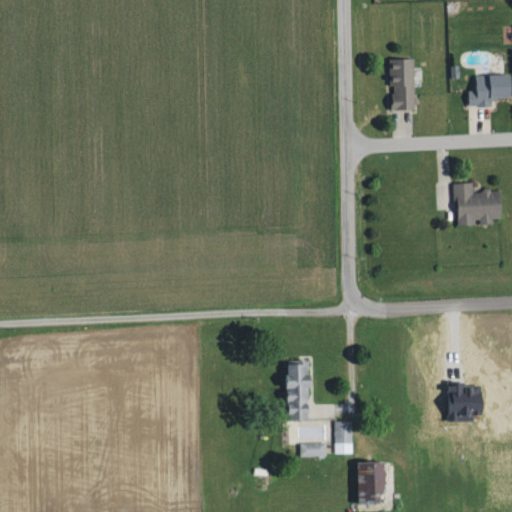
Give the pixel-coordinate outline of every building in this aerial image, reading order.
[(390,109),(413,109),(413,59),(389,58),(388,87),(394,87),(394,94),(390,94),(390,109)] [(469,107),(492,106),(492,99),(511,99),(511,75),(476,75),(476,91),(468,92),(469,107)] [(454,185),(473,183),(474,193),(481,192),(484,189),(488,188),(491,191),(500,191),(502,217),(491,218),(492,223),(481,224),(480,220),(476,220),(476,225),(457,226),(454,185)] [(287,418),(308,418),(307,385),(310,385),(310,373),(307,373),(307,362),(288,362),(289,374),(285,374),(287,418)] [(447,421),(473,421),(473,415),(483,415),(482,382),(447,382),(447,421)] [(332,419),(351,418),(351,451),(333,451),(332,419)] [(326,443),(302,444),(303,457),(326,456),(326,443)] [(357,460),(393,459),(393,499),(357,500),(357,460)]
